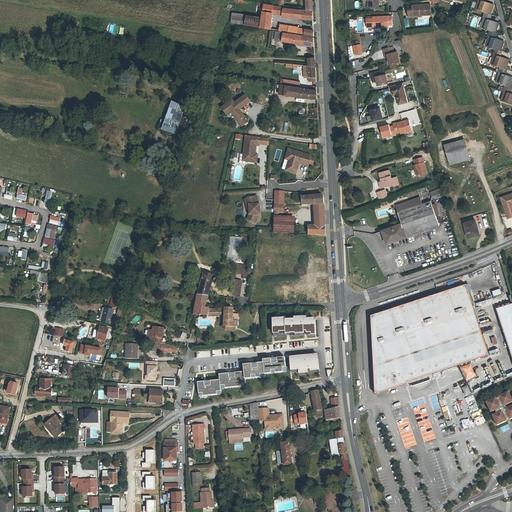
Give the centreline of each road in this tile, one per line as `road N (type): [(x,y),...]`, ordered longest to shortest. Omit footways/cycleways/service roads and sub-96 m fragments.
road 1 (primary): [(340,303),(322,0)]
road 2 (residential): [(130,447),(181,414),(346,379)]
road 3 (residential): [(0,305),(43,315),(8,454)]
road 4 (residential): [(511,242),(340,303)]
road 5 (unknown): [(494,250),(508,287),(493,308),(505,350),(443,382)]
road 6 (primary): [(367,499),(346,379)]
